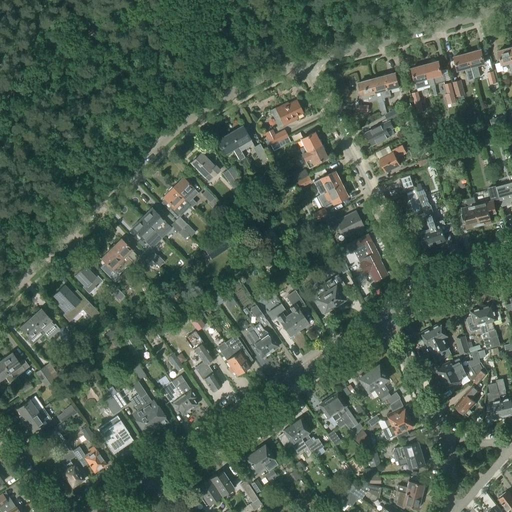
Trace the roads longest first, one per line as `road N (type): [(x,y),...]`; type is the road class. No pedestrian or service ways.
road 1 (residential): [(0,300),(193,115),(268,74),(308,63)]
road 2 (tertiary): [(382,317),(150,471)]
road 3 (residential): [(421,293),(308,63)]
road 4 (residential): [(308,63),(511,7)]
road 5 (track): [(165,138),(66,0)]
road 6 (track): [(115,0),(75,52),(0,110)]
road 7 (residential): [(382,317),(446,435)]
